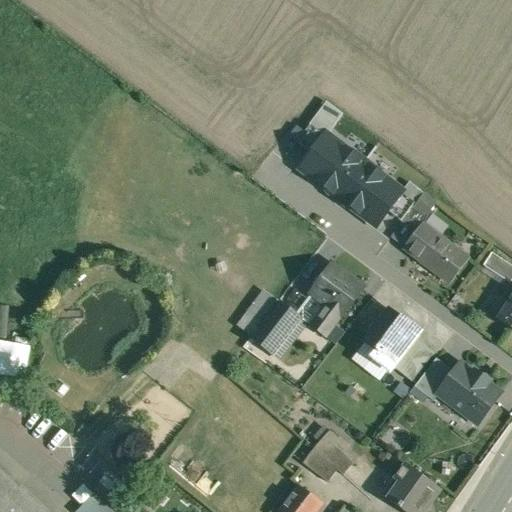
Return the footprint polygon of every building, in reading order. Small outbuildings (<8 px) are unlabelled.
[(326,135),(327,136),(342,115),(326,103),(310,123),(326,135)] [(288,137),(299,145),(307,134),(296,126),(288,137)] [(327,136),(326,135),(300,169),(330,192),(328,194),(345,207),(346,205),(376,227),(401,193),(402,192),(378,174),(380,171),(352,151),(350,153),(327,136)] [(402,192),(401,193),(415,204),(423,193),(409,183),(402,192)] [(423,196),(392,237),(402,244),(418,227),(434,203),(423,196)] [(440,236),(434,243),(419,231),(406,248),(421,259),(419,261),(449,284),(469,259),(440,236)] [(511,282),(511,266),(494,254),(485,266),(511,284),(511,282)] [(364,288),(333,265),(312,293),(327,304),(311,326),(326,337),(342,315),(343,316),(364,288)] [(297,316),(279,302),(244,347),(266,364),(267,363),(245,347),(253,338),(274,354),(297,325),(297,316)] [(511,308),(503,322),(511,327),(511,308)] [(403,322),(391,313),(368,342),(379,350),(374,357),(390,369),(394,364),(415,337),(419,332),(404,320),(403,322)] [(433,351),(415,337),(394,364),(413,378),(433,351)] [(436,393),(454,369),(437,357),(415,386),(432,398),(436,393)] [(454,369),(436,393),(478,423),(504,388),(491,379),(494,375),(476,362),(473,367),(461,359),(454,369)] [(339,438),(331,430),(315,448),(339,470),(338,470),(344,475),(355,463),(334,444),(339,438)] [(339,470),(315,448),(304,463),(329,483),(338,470),(339,470)] [(423,511),(440,488),(407,465),(396,480),(400,484),(388,500),(405,511),(423,511)] [(316,511),(324,503),(300,485),(279,511),(316,511)] [(0,488),(0,511),(48,511),(23,487),(11,499),(0,488)] [(114,511),(96,494),(79,511),(114,511)]
